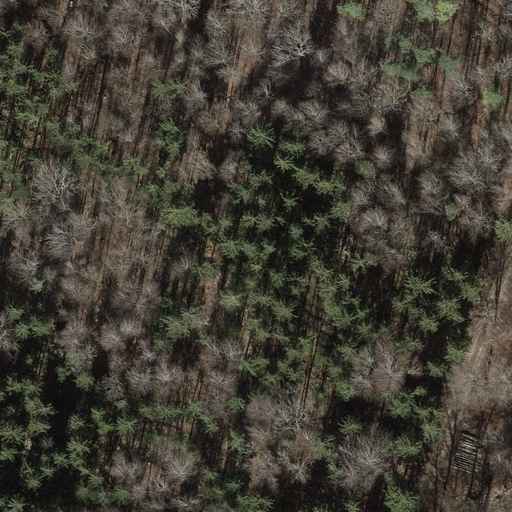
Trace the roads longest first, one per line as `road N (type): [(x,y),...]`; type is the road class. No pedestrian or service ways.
road 1 (track): [(511,250),(415,511)]
road 2 (track): [(511,422),(417,511)]
